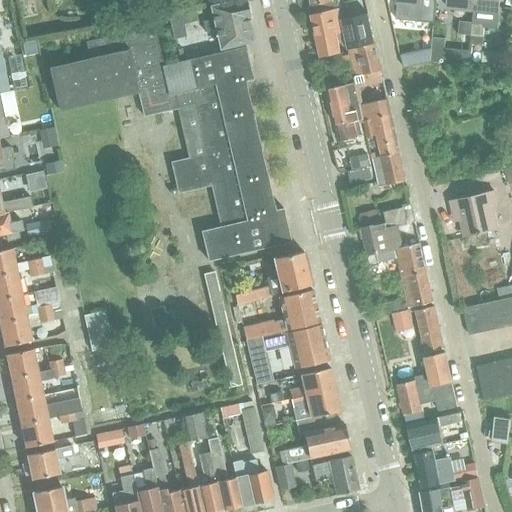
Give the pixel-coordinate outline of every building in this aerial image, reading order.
[(206,33),(215,30),(220,48),(253,41),(247,18),(249,17),(245,0),(242,0),(210,7),(213,20),(203,22),(206,33)] [(313,6),(315,14),(338,8),(336,0),(310,0),(311,6),(313,6)] [(412,17),(433,19),(434,0),(397,0),(397,1),(413,2),(412,17)] [(447,0),(447,7),(472,9),(473,0),(447,0)] [(473,0),(472,9),(498,12),(498,0),(473,0)] [(337,35),(344,33),(338,8),(315,14),(312,15),(322,57),(341,53),(337,35)] [(168,15),(174,41),(200,35),(194,9),(168,15)] [(368,14),(342,20),(348,49),(375,43),(372,32),(368,14)] [(458,34),(470,35),(471,23),(459,21),(458,34)] [(471,23),(470,35),(484,37),(485,24),(471,23)] [(212,185),(220,218),(221,226),(201,232),(208,261),(290,242),(282,209),(274,210),(245,82),(253,80),(250,65),(245,48),(162,67),(153,28),(86,42),(90,59),(52,67),(61,108),(139,91),(144,115),(176,108),(187,159),(172,162),(178,192),(212,185)] [(429,60),(443,62),(445,38),(431,37),(429,60)] [(374,44),(347,50),(349,56),(336,58),(337,63),(342,62),(343,70),(351,68),(353,75),(362,73),(364,83),(381,79),(374,44)] [(360,81),(355,83),(359,103),(364,122),(390,116),(386,100),(365,106),(361,86),(360,81)] [(359,103),(355,83),(329,88),(341,141),(359,137),(355,117),(358,116),(355,104),(359,103)] [(379,136),(383,156),(399,153),(390,116),(364,122),(367,138),(379,136)] [(46,152),(59,151),(56,123),(43,125),(46,152)] [(0,171),(15,169),(10,146),(0,148),(0,171)] [(399,153),(383,156),(372,159),(378,188),(405,182),(399,153)] [(370,178),(368,166),(365,154),(358,156),(360,168),(347,171),(350,183),(370,178)] [(62,155),(46,159),(49,171),(65,166),(62,155)] [(47,167),(28,169),(30,186),(49,184),(47,167)] [(451,200),(454,214),(460,213),(465,237),(497,230),(491,206),(497,204),(494,191),(451,200)] [(32,207),(29,196),(0,201),(0,213),(7,212),(32,207)] [(376,252),(395,248),(396,249),(400,249),(400,248),(395,225),(404,222),(401,209),(383,212),(386,222),(361,228),(368,256),(377,254),(376,252)] [(9,222),(7,212),(0,213),(0,234),(5,234),(7,241),(19,238),(18,231),(22,230),(20,220),(9,222)] [(381,222),(379,213),(360,217),(363,227),(381,222)] [(25,226),(28,238),(50,233),(48,221),(25,226)] [(418,245),(400,248),(400,249),(396,249),(398,259),(397,259),(401,278),(424,273),(418,245)] [(0,250),(0,274),(16,271),(12,248),(0,250)] [(268,298),(281,290),(309,284),(302,252),(271,259),(276,276),(265,279),(268,289),(234,297),(236,305),(268,298)] [(26,262),(30,277),(53,272),(50,257),(26,262)] [(0,274),(0,298),(21,294),(16,271),(0,274)] [(241,385),(214,272),(203,275),(230,387),(241,385)] [(424,273),(401,278),(406,301),(411,300),(413,307),(431,303),(424,273)] [(502,292),(511,290),(511,281),(501,282),(502,292)] [(0,298),(0,322),(38,315),(61,310),(57,287),(33,292),(36,305),(24,307),(21,294),(0,298)] [(242,326),(244,338),(259,335),(285,330),(319,322),(312,291),(278,298),(283,320),(273,322),(273,319),(242,326)] [(511,297),(463,308),(469,334),(511,324),(511,297)] [(442,349),(433,308),(415,312),(424,353),(442,349)] [(61,310),(38,315),(40,323),(46,322),(63,319),(61,310)] [(392,314),(396,332),(414,329),(409,310),(392,314)] [(83,316),(90,350),(111,345),(104,312),(83,316)] [(38,315),(0,322),(0,330),(3,346),(30,341),(28,329),(41,326),(40,323),(38,315)] [(328,361),(320,324),(286,332),(285,330),(259,335),(263,351),(288,346),(293,368),(328,361)] [(5,355),(10,378),(37,372),(32,349),(5,355)] [(428,375),(429,375),(435,401),(438,411),(456,406),(444,353),(424,358),(428,375)] [(262,376),(273,373),(268,355),(257,358),(262,376)] [(511,393),(511,358),(476,366),(484,400),(511,393)] [(48,362),(50,370),(64,367),(62,359),(48,362)] [(64,367),(50,370),(52,378),(66,375),(64,367)] [(287,391),(289,399),(334,389),(329,368),(299,375),(302,388),(287,391)] [(10,378),(15,400),(42,394),(37,372),(10,378)] [(421,404),(435,401),(428,375),(414,378),(414,381),(398,385),(406,421),(424,417),(421,404)] [(294,421),(309,418),(332,412),(339,411),(334,389),(289,399),(291,408),(294,421)] [(15,400),(20,423),(47,418),(42,394),(15,400)] [(56,408),(58,415),(82,410),(80,403),(56,408)] [(240,410),(250,453),(262,450),(252,407),(240,410)] [(82,410),(58,415),(60,424),(84,419),(82,410)] [(181,417),(187,441),(206,437),(200,412),(181,417)] [(332,412),(309,418),(294,421),(297,435),(304,434),(306,446),(278,453),(280,464),(293,461),(321,455),(348,450),(342,424),(335,425),(332,412)] [(423,418),(406,422),(413,452),(446,444),(442,427),(459,423),(459,420),(464,419),(462,412),(436,419),(425,422),(423,418)] [(507,443),(511,419),(494,417),(492,441),(507,443)] [(47,418),(20,423),(25,447),(52,441),(47,418)] [(127,428),(130,440),(146,436),(143,424),(127,428)] [(209,453),(222,510),(240,506),(234,478),(223,480),(223,476),(225,475),(215,430),(206,432),(208,441),(206,441),(209,453)] [(121,431),(95,436),(99,458),(104,457),(103,455),(108,454),(107,448),(123,445),(121,431)] [(188,488),(179,490),(183,511),(202,511),(197,486),(196,486),(195,478),(185,436),(177,437),(188,488)] [(151,464),(151,468),(161,511),(183,511),(179,490),(167,493),(155,439),(146,442),(151,464)] [(55,460),(73,457),(71,446),(26,456),(31,479),(58,473),(55,460)] [(414,456),(421,488),(454,481),(449,459),(434,463),(432,452),(414,456)] [(195,478),(196,486),(197,486),(202,511),(213,511),(222,510),(209,453),(198,455),(202,476),(195,478)] [(327,461),(328,461),(310,465),(314,481),(331,477),(335,495),(358,490),(350,456),(327,461)] [(234,478),(240,506),(271,499),(265,470),(249,474),(246,458),(230,461),(234,478)] [(274,467),(279,490),(294,486),(288,463),(274,467)] [(137,500),(139,511),(161,511),(151,468),(142,470),(145,485),(134,487),(137,500)] [(139,511),(137,500),(134,487),(131,474),(118,477),(121,490),(110,493),(114,511),(139,511)] [(476,485),(475,479),(461,482),(466,511),(482,509),(476,485)] [(80,511),(90,510),(97,509),(94,497),(75,501),(75,498),(63,500),(60,487),(32,494),(35,511),(80,511)] [(421,492),(424,511),(455,511),(451,487),(421,492)]
